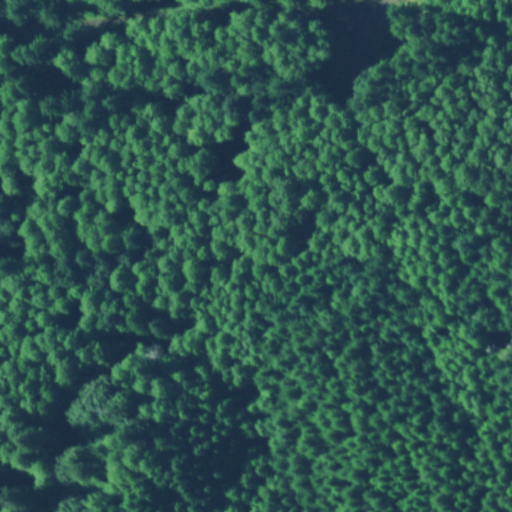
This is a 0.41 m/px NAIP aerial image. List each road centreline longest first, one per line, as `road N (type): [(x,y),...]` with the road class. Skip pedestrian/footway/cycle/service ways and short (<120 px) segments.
road 1 (track): [(511,225),(451,255),(310,200),(335,0)]
road 2 (track): [(278,0),(511,30)]
